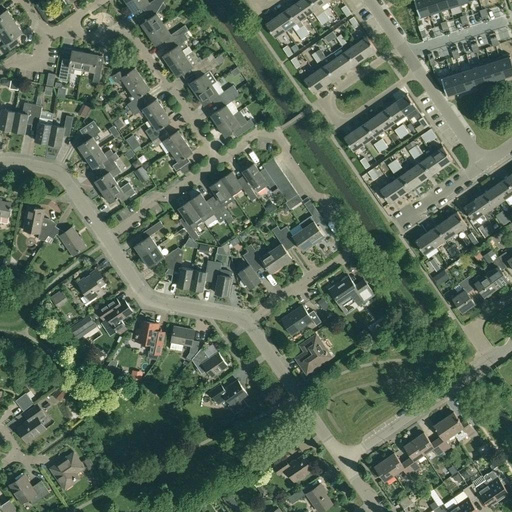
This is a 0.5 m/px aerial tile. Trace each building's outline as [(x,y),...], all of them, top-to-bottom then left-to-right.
[(147,0),(130,0),(127,3),(134,14),(142,8),(145,13),(164,0),(153,0),(150,3),(147,0)] [(149,18),(141,23),(148,34),(159,27),(164,23),(157,13),(166,7),(163,2),(165,0),(164,0),(145,13),(149,18)] [(311,0),(299,0),(297,2),(307,15),(317,8),(311,0)] [(326,0),(311,0),(317,8),(327,1),(326,0)] [(414,0),(420,18),(431,15),(425,0),(414,0)] [(425,0),(431,15),(440,12),(436,0),(425,0)] [(436,0),(440,12),(450,9),(447,0),(436,0)] [(447,0),(450,9),(460,5),(457,0),(447,0)] [(297,2),(287,9),(296,23),(307,15),(297,2)] [(341,8),(347,16),(351,13),(346,5),(341,8)] [(0,30),(15,20),(7,9),(0,14),(0,30)] [(287,9),(276,16),(286,30),(296,23),(287,9)] [(325,10),(321,13),(327,22),(330,19),(325,10)] [(321,13),(316,16),(322,25),(323,24),(326,22),(327,22),(321,13)] [(286,30),(276,16),(266,23),(275,37),(286,30)] [(349,19),(355,28),(359,25),(353,17),(349,19)] [(0,30),(0,34),(3,39),(0,40),(0,47),(4,53),(19,42),(15,37),(22,32),(15,20),(0,30)] [(159,27),(148,34),(156,45),(164,40),(167,45),(188,30),(185,25),(171,34),(164,23),(159,27)] [(304,25),(300,28),(305,36),(310,33),(304,25)] [(300,28),(295,30),(302,39),(305,36),(300,28)] [(170,50),(162,55),(170,66),(185,55),(182,49),(186,47),(182,42),(188,38),(184,33),(189,30),(188,30),(167,45),(170,50)] [(332,31),(325,37),(328,42),(336,37),(332,31)] [(341,34),(337,37),(342,45),(347,42),(341,34)] [(367,36),(356,43),(366,56),(376,49),(367,36)] [(366,56),(356,43),(346,50),(355,64),(366,56)] [(283,48),(289,57),(293,53),(287,45),(283,48)] [(320,48),(316,51),(322,60),(326,57),(320,48)] [(70,67),(82,69),(85,52),(72,50),(70,60),(63,58),(59,78),(67,79),(70,67)] [(185,55),(170,66),(177,77),(182,74),(185,79),(193,73),(215,58),(212,53),(198,62),(196,59),(198,58),(193,50),(186,55),(185,55)] [(346,50),(335,57),(345,71),(355,64),(346,50)] [(316,51),(312,54),(317,63),(322,60),(316,51)] [(82,69),(95,71),(93,81),(99,82),(102,66),(96,64),(98,54),(85,52),(82,69)] [(511,60),(510,54),(500,57),(506,77),(506,76),(511,74),(511,60)] [(291,60),(296,68),(301,65),(295,57),(291,60)] [(335,57),(325,65),(334,78),(345,71),(335,57)] [(500,57),(490,60),(496,80),(497,80),(496,80),(505,77),(506,77),(500,57)] [(197,78),(189,83),(196,94),(208,85),(212,83),(216,80),(209,70),(219,63),(215,58),(193,73),(197,78)] [(490,60),(480,63),(486,83),(487,83),(496,80),(490,60)] [(118,71),(112,76),(115,81),(121,77),(128,88),(143,78),(135,67),(129,71),(126,66),(125,67),(122,62),(115,67),(118,71)] [(480,63),(470,66),(477,86),(486,83),(480,63)] [(325,65),(314,72),(324,86),(334,78),(325,65)] [(461,69),(461,70),(467,89),(476,86),(477,86),(470,66),(470,67),(471,69),(462,72),(461,69)] [(461,70),(451,73),(457,93),(458,92),(466,89),(467,90),(467,89),(461,70)] [(49,72),(47,85),(54,86),(56,74),(49,72)] [(324,86),(314,72),(304,79),(313,93),(324,86)] [(451,73),(436,78),(441,86),(444,85),(447,96),(448,95),(457,92),(457,93),(451,73)] [(132,101),(127,104),(128,105),(131,109),(145,99),(142,94),(150,89),(143,78),(128,88),(133,94),(129,97),(132,101)] [(20,93),(23,85),(16,82),(13,89),(20,93)] [(208,85),(196,94),(204,105),(212,100),(215,104),(237,90),(233,84),(219,94),(212,83),(208,85)] [(162,100),(168,96),(164,90),(158,94),(162,100)] [(219,109),(211,115),(218,125),(234,114),(227,104),(240,95),(237,90),(215,104),(219,109)] [(407,93),(397,101),(406,114),(417,107),(407,93)] [(145,99),(131,109),(134,113),(134,114),(138,111),(142,117),(146,114),(150,119),(164,109),(157,98),(148,104),(145,99)] [(397,101),(386,108),(396,122),(406,114),(397,101)] [(15,111),(11,129),(25,132),(26,123),(32,124),(36,104),(24,102),(23,113),(15,111)] [(36,104),(32,124),(38,125),(35,140),(48,143),(52,124),(53,120),(40,118),(42,106),(36,104)] [(81,111),(87,114),(91,108),(84,105),(81,111)] [(386,108),(375,115),(385,129),(396,122),(386,108)] [(0,120),(0,127),(11,129),(15,111),(2,109),(0,120)] [(154,125),(146,131),(152,140),(166,130),(163,126),(172,120),(164,109),(150,119),(154,125)] [(250,119),(241,125),(234,114),(218,125),(225,137),(234,131),(237,136),(254,125),(250,119)] [(48,143),(61,145),(63,135),(69,136),(73,116),(66,115),(64,127),(52,124),(48,143)] [(375,115),(365,122),(375,136),(385,129),(375,115)] [(418,120),(424,128),(429,125),(423,117),(418,120)] [(87,140),(79,146),(81,149),(80,150),(80,151),(85,158),(100,147),(96,141),(101,138),(97,133),(101,131),(97,125),(94,120),(80,130),(87,140)] [(365,122),(354,130),(364,143),(375,136),(365,122)] [(403,124),(399,127),(405,135),(409,133),(403,124)] [(399,127),(395,130),(400,138),(405,135),(399,127)] [(431,128),(420,136),(425,143),(431,139),(432,140),(437,137),(431,128)] [(152,140),(156,145),(164,140),(171,151),(185,141),(178,130),(170,136),(166,130),(152,140)] [(364,143),(354,130),(344,137),(353,151),(364,143)] [(132,149),(140,144),(132,133),(125,139),(132,149)] [(382,138),(378,141),(384,150),(388,147),(382,138)] [(185,141),(171,151),(178,161),(173,165),(176,170),(180,168),(184,173),(185,172),(194,166),(187,156),(193,151),(185,141)] [(378,141),(374,144),(380,153),(384,150),(378,141)] [(417,144),(413,147),(419,156),(423,153),(417,144)] [(443,146),(433,153),(442,167),(453,160),(443,146)] [(100,147),(85,158),(89,164),(90,164),(91,164),(97,173),(114,161),(114,160),(119,157),(115,152),(113,153),(111,150),(105,154),(100,147)] [(413,147),(409,150),(415,158),(419,156),(413,147)] [(433,153),(422,160),(432,174),(442,167),(433,153)] [(273,157),(262,164),(266,170),(276,162),(273,157)] [(360,160),(366,168),(370,165),(365,157),(360,160)] [(141,165),(138,159),(132,163),(136,168),(141,165)] [(396,159),(392,162),(398,170),(402,167),(396,159)] [(422,160),(412,168),(421,182),(432,174),(422,160)] [(114,161),(97,173),(92,176),(98,185),(97,186),(100,191),(102,190),(103,192),(117,182),(114,177),(122,172),(118,165),(114,161)] [(276,162),(266,170),(270,175),(280,168),(276,162)] [(392,162),(388,164),(394,173),(398,170),(392,162)] [(254,163),(243,171),(258,193),(269,184),(265,178),(264,179),(260,172),(254,163)] [(265,168),(260,172),(264,179),(265,178),(269,184),(274,191),(276,193),(278,192),(281,196),(284,194),(273,180),(265,168)] [(280,168),(270,175),(273,180),(284,173),(280,168)] [(368,172),(374,180),(378,177),(373,168),(368,172)] [(412,168),(401,175),(411,189),(421,182),(412,168)] [(232,171),(222,178),(232,193),(242,187),(252,200),(257,197),(243,176),(238,180),(232,171)] [(287,178),(284,173),(273,180),(277,185),(287,178)] [(401,175),(391,182),(400,196),(411,189),(401,175)] [(511,186),(506,177),(495,185),(505,199),(511,193),(511,186)] [(222,178),(211,186),(219,198),(214,201),(226,218),(229,224),(234,220),(225,206),(235,199),(231,194),(232,193),(222,178)] [(287,178),(277,185),(281,190),(291,183),(287,178)] [(117,182),(103,192),(110,202),(118,196),(122,201),(136,192),(129,182),(121,188),(117,182)] [(400,196),(391,182),(380,189),(390,203),(400,196)] [(291,183),(281,190),(284,194),(284,195),(294,188),(291,183)] [(495,185),(485,192),(494,206),(505,199),(495,185)] [(294,188),(284,195),(288,200),(298,193),(294,188)] [(485,192),(474,199),(484,213),(494,206),(485,192)] [(127,205),(141,197),(139,193),(125,200),(127,205)] [(201,193),(190,200),(200,216),(206,212),(210,217),(214,214),(220,222),(226,218),(214,201),(209,205),(201,193)] [(298,193),(288,200),(292,207),(303,200),(298,193)] [(484,213),(474,199),(463,206),(473,220),(484,213)] [(0,200),(0,214),(9,216),(11,203),(0,200)] [(190,200),(179,208),(185,216),(180,220),(194,240),(199,237),(190,223),(200,216),(190,200)] [(269,213),(277,208),(275,204),(273,203),(266,208),(269,213)] [(285,212),(290,209),(287,204),(282,207),(285,212)] [(28,206),(24,230),(39,233),(38,239),(45,240),(55,225),(56,224),(49,219),(42,218),(44,209),(28,206)] [(503,210),(499,213),(506,223),(510,220),(503,210)] [(323,219),(318,211),(313,215),(311,216),(314,220),(316,223),(323,219)] [(457,211),(447,218),(456,232),(467,225),(457,211)] [(499,213),(496,215),(502,225),(506,223),(499,213)] [(447,218),(436,225),(446,239),(456,232),(447,218)] [(143,231),(147,237),(135,245),(142,256),(157,246),(150,235),(164,226),(160,220),(143,231)] [(304,227),(314,243),(325,236),(314,220),(304,227)] [(55,225),(45,240),(50,244),(57,234),(59,235),(73,255),(86,246),(73,226),(65,232),(55,225)] [(436,225),(426,233),(435,247),(446,239),(436,225)] [(478,227),(485,237),(489,235),(482,225),(478,227)] [(282,243),(271,250),(282,265),(293,258),(287,250),(292,246),(280,230),(277,226),(272,229),(282,243)] [(286,226),(280,230),(292,246),(297,242),(303,251),(314,243),(304,227),(293,235),(286,226)] [(248,236),(244,231),(239,235),(242,240),(248,236)] [(468,235),(475,245),(478,242),(472,232),(468,235)] [(435,247),(426,233),(415,240),(425,254),(435,247)] [(234,246),(239,242),(236,237),(231,241),(234,246)] [(246,248),(249,251),(260,268),(265,264),(271,273),(282,265),(271,250),(260,257),(251,244),(246,248)] [(455,244),(451,246),(458,256),(461,254),(455,244)] [(209,253),(210,247),(200,245),(199,251),(209,253)] [(157,246),(142,256),(149,267),(161,259),(168,268),(181,249),(178,247),(164,256),(157,246)] [(451,246),(447,249),(454,259),(458,256),(451,246)] [(168,268),(165,274),(173,275),(171,283),(177,284),(177,285),(190,288),(193,269),(181,267),(184,251),(181,249),(168,268)] [(250,264),(239,272),(250,287),(261,280),(255,271),(260,268),(249,251),(243,255),(250,264)] [(506,251),(498,257),(505,267),(511,263),(511,264),(511,256),(510,257),(506,251)] [(466,256),(458,259),(461,266),(469,263),(466,256)] [(496,267),(486,274),(496,289),(508,280),(501,270),(505,267),(498,257),(492,261),(496,267)] [(430,261),(436,271),(440,268),(433,258),(430,261)] [(193,269),(190,288),(203,290),(205,280),(211,282),(215,261),(208,260),(206,272),(193,269)] [(215,261),(211,282),(217,283),(215,292),(229,295),(232,277),(220,274),(222,263),(215,261)] [(98,269),(78,282),(86,294),(83,296),(87,303),(96,297),(97,297),(105,292),(100,286),(106,282),(98,269)] [(472,273),(464,279),(472,290),(478,286),(485,296),(486,296),(488,296),(491,294),(491,293),(491,292),(496,289),(486,274),(477,280),(472,273)] [(432,279),(437,285),(443,281),(438,274),(432,279)] [(349,275),(329,289),(346,313),(348,312),(344,305),(354,299),(358,305),(374,294),(364,279),(355,284),(349,275)] [(463,290),(453,297),(463,311),(475,303),(467,293),(472,290),(464,279),(458,283),(463,290)] [(58,307),(68,300),(62,292),(52,299),(58,307)] [(323,297),(319,301),(325,309),(329,306),(323,297)] [(116,298),(97,310),(104,320),(107,317),(117,332),(126,326),(121,319),(132,312),(124,300),(120,303),(116,298)] [(313,320),(309,313),(303,304),(281,319),(291,335),(313,320)] [(314,310),(309,313),(313,320),(316,325),(321,321),(314,310)] [(85,319),(71,328),(76,337),(90,328),(85,319)] [(137,330),(135,341),(150,344),(147,358),(157,360),(161,354),(164,338),(156,337),(159,323),(141,320),(140,328),(137,330)] [(174,326),(170,348),(182,351),(183,343),(191,345),(190,352),(187,356),(185,359),(189,362),(192,359),(198,351),(199,341),(193,340),(194,330),(174,326)] [(296,358),(307,373),(321,363),(319,361),(329,353),(316,334),(303,343),(307,350),(296,358)] [(198,351),(192,359),(198,367),(196,369),(200,374),(202,373),(207,370),(211,377),(213,376),(215,379),(218,377),(216,374),(228,365),(219,352),(210,358),(202,347),(197,352),(198,351)] [(140,380),(142,372),(133,370),(132,378),(140,380)] [(221,383),(209,391),(216,401),(224,395),(231,405),(229,406),(235,414),(248,405),(242,397),(248,393),(238,380),(225,389),(221,383)] [(59,387),(53,395),(60,401),(66,393),(59,387)] [(16,400),(24,411),(34,403),(26,392),(16,400)] [(25,413),(29,420),(19,427),(29,440),(45,429),(39,420),(45,416),(37,405),(25,413)] [(462,427),(467,434),(474,430),(466,418),(461,422),(460,421),(453,411),(448,415),(443,418),(448,424),(454,433),(462,427)] [(44,419),(50,426),(54,423),(48,416),(44,419)] [(443,418),(434,424),(441,435),(436,439),(444,450),(450,446),(446,439),(448,437),(454,433),(448,424),(443,418)] [(424,431),(414,438),(424,453),(433,447),(438,454),(444,450),(436,439),(431,442),(424,431)] [(414,438),(404,445),(411,455),(406,459),(414,471),(421,466),(416,459),(424,453),(414,438)] [(485,451),(485,447),(483,444),(480,444),(478,445),(477,450),(479,453),(482,453),(485,451)] [(51,468),(65,488),(80,478),(76,473),(84,467),(74,452),(51,468)] [(394,452),(384,458),(395,474),(403,468),(408,475),(414,471),(406,459),(401,462),(394,452)] [(274,465),(280,473),(286,469),(295,481),(313,469),(302,454),(289,463),(285,457),(274,465)] [(374,465),(385,481),(395,474),(384,458),(374,465)] [(87,459),(83,462),(89,470),(93,467),(87,459)] [(484,477),(486,480),(499,498),(509,492),(501,481),(506,477),(498,466),(493,469),(494,470),(489,473),(487,473),(486,474),(485,475),(484,477)] [(41,480),(32,486),(24,475),(10,485),(22,502),(28,497),(33,504),(50,492),(41,480)] [(473,482),(468,485),(476,497),(480,493),(489,505),(499,498),(486,480),(476,487),(473,482)] [(307,492),(320,511),(332,503),(322,489),(324,487),(321,482),(307,492)] [(468,496),(458,503),(463,511),(478,511),(471,500),(476,497),(468,485),(463,489),(468,496)] [(301,489),(288,498),(292,504),(305,495),(301,489)] [(229,493),(223,498),(233,511),(239,506),(229,493)] [(409,495),(399,502),(403,509),(413,502),(409,495)] [(10,498),(1,504),(2,505),(1,506),(4,511),(15,511),(18,510),(10,498)] [(436,502),(437,504),(442,511),(463,511),(458,503),(448,509),(441,499),(436,502)] [(413,502),(403,509),(405,511),(411,511),(417,508),(413,502)]
